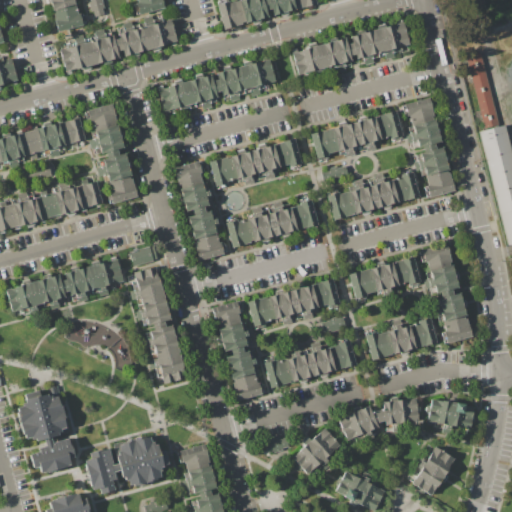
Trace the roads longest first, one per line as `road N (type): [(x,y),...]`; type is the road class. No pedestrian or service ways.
road 1 (residential): [(246,511),(128,75)]
road 2 (tertiary): [(425,0),(493,272),(503,373)]
road 3 (residential): [(398,0),(128,75)]
road 4 (tertiary): [(475,511),(503,373)]
road 5 (residential): [(128,75),(0,109)]
